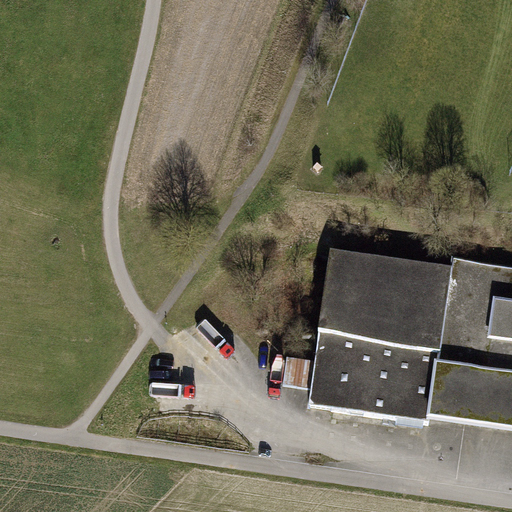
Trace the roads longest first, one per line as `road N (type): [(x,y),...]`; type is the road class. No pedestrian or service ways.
road 1 (track): [(0,429),(70,440),(151,327),(119,268),(112,234),(113,191),(153,0)]
road 2 (residential): [(70,440),(511,502)]
road 3 (track): [(151,327),(268,158),(335,0)]
